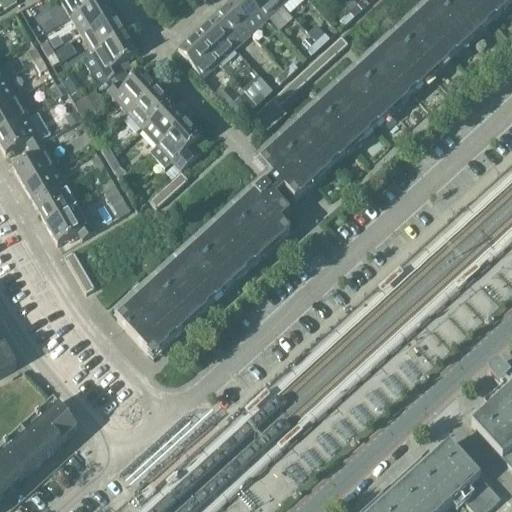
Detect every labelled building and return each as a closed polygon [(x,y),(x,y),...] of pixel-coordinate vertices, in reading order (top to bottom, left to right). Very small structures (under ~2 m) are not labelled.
[(12,0),(0,0),(0,1),(5,11),(15,5),(12,0)] [(58,0),(71,21),(103,1),(102,0),(58,0)] [(245,0),(240,0),(227,12),(251,38),(267,24),(245,0)] [(245,0),(267,24),(283,9),(274,0),(245,0)] [(401,108),(413,98),(424,88),(420,84),(437,68),(441,72),(463,52),(460,48),(477,33),(480,36),(503,16),(499,12),(511,0),(443,0),(266,160),(260,166),(271,180),(282,191),(294,205),(306,194),(303,190),(311,182),(320,175),(323,178),(345,158),(342,154),(359,139),(362,143),(385,123),(381,119),(390,111),(398,104),(401,108)] [(274,0),(283,9),(293,0),(274,0)] [(71,21),(82,39),(114,20),(103,1),(71,21)] [(362,14),(357,8),(348,17),(353,22),(362,14)] [(227,12),(211,27),(235,53),(251,38),(227,12)] [(348,17),(339,25),(344,30),(353,22),(348,17)] [(82,39),(93,58),(125,38),(114,20),(82,39)] [(211,27),(195,41),(219,68),(235,53),(211,27)] [(125,38),(93,58),(82,64),(97,91),(120,77),(116,70),(127,64),(137,58),(125,38)] [(316,46),(321,51),(330,43),(325,38),(316,46)] [(58,40),(50,45),(55,53),(63,47),(58,40)] [(336,45),(343,53),(348,48),(341,40),(336,45)] [(202,83),(219,68),(195,41),(178,56),(202,83)] [(302,46),(308,53),(313,48),(307,41),(302,46)] [(47,59),(53,55),(47,45),(41,49),(47,59)] [(343,53),(336,45),(331,50),(338,57),(343,53)] [(312,59),(321,51),(316,46),(307,54),(312,59)] [(338,57),(331,50),(326,54),(333,62),(338,57)] [(35,67),(42,63),(36,52),(29,56),(35,67)] [(59,53),(55,56),(61,66),(65,63),(59,53)] [(333,62),(326,54),(321,59),(328,67),(333,62)] [(53,55),(47,59),(53,70),(59,66),(53,55)] [(328,67),(321,59),(316,64),(323,71),(328,67)] [(42,63),(35,67),(41,77),(48,73),(42,63)] [(127,64),(116,70),(120,77),(125,74),(131,71),(127,64)] [(323,71),(316,64),(311,68),(318,76),(323,71)] [(284,75),(289,80),(297,72),(292,67),(284,75)] [(318,76),(311,68),(306,73),(313,81),(318,76)] [(313,81),(306,73),(301,78),(308,85),(313,81)] [(113,81),(118,86),(123,92),(133,83),(125,74),(120,77),(113,81)] [(280,88),(289,80),(284,75),(275,83),(280,88)] [(108,96),(128,118),(156,93),(141,76),(133,83),(123,92),(118,86),(108,96)] [(308,85),(301,78),(295,82),(303,90),(308,85)] [(303,90),(295,82),(290,87),(297,94),(303,90)] [(0,111),(16,102),(5,83),(0,86),(0,111)] [(297,94),(290,87),(285,91),(292,99),(297,94)] [(63,100),(57,89),(50,93),(56,104),(63,100)] [(292,99),(285,91),(280,96),(287,104),(292,99)] [(221,92),(212,100),(220,109),(228,101),(221,92)] [(128,118),(143,134),(171,109),(156,93),(128,118)] [(96,95),(76,107),(88,125),(107,112),(96,95)] [(260,96),(252,104),(256,110),(265,102),(260,96)] [(287,104),(280,96),(275,101),(282,108),(287,104)] [(248,101),(237,111),(245,120),(255,110),(248,101)] [(289,115),(275,101),(253,121),(266,135),(289,115)] [(0,136),(27,121),(16,102),(0,111),(0,136)] [(185,124),(171,109),(143,134),(157,150),(185,124)] [(76,115),(66,121),(71,130),(81,124),(76,115)] [(27,121),(0,136),(0,149),(5,159),(26,147),(30,154),(42,147),(27,121)] [(173,167),(178,173),(188,163),(183,157),(201,141),(185,124),(157,150),(149,157),(165,174),(173,167)] [(57,173),(42,147),(30,154),(34,161),(13,173),(24,192),(57,173)] [(107,164),(114,160),(108,150),(101,154),(107,164)] [(97,175),(104,171),(98,160),(91,164),(97,175)] [(114,160),(107,164),(113,175),(120,171),(114,160)] [(104,171),(97,175),(103,185),(110,181),(104,171)] [(68,192),(57,173),(24,192),(35,211),(68,192)] [(176,181),(183,189),(188,184),(181,176),(176,181)] [(267,184),(263,188),(273,199),(278,195),(282,191),(271,180),(267,184)] [(171,186),(178,193),(183,189),(176,181),(171,186)] [(165,191),(172,198),(178,193),(171,186),(165,191)] [(273,199),(263,188),(252,197),(117,323),(148,357),(157,349),(161,353),(183,333),(179,329),(196,314),(200,317),(222,297),(218,293),(227,286),(235,278),(239,282),(261,262),(257,258),(266,250),(274,243),(278,246),(290,236),(283,228),(289,223),(289,216),(273,200),(273,199)] [(104,196),(110,206),(121,200),(115,189),(104,196)] [(160,195),(167,203),(172,198),(165,191),(160,195)] [(35,211),(46,230),(79,210),(68,192),(35,211)] [(155,200),(162,208),(167,203),(160,195),(155,200)] [(162,208),(155,200),(150,205),(157,213),(162,208)] [(79,210),(46,230),(57,249),(78,237),(82,244),(94,237),(79,210)] [(7,212),(0,215),(0,229),(12,224),(7,212)] [(68,267),(77,262),(73,256),(64,261),(68,267)] [(71,273),(80,268),(77,262),(68,267),(71,273)] [(75,280),(84,274),(80,268),(71,273),(75,280)] [(79,286),(88,281),(84,274),(75,280),(79,286)] [(82,292),(91,287),(88,281),(79,286),(82,292)] [(91,287),(82,292),(86,298),(95,293),(91,287)] [(2,346),(0,343),(0,380),(16,371),(5,352),(6,351),(2,346)] [(491,380),(503,391),(511,384),(500,371),(499,371),(498,370),(497,370),(495,370),(494,370),(493,370),(492,371),(491,372),(490,374),(490,375),(490,376),(490,378),(491,379),(491,380)] [(511,390),(511,392),(471,428),(511,473),(511,390)] [(44,464),(60,449),(71,439),(71,440),(76,435),(76,434),(53,408),(20,438),(44,464)] [(0,480),(12,494),(17,489),(17,488),(44,464),(20,438),(0,456),(0,480)] [(449,448),(429,466),(378,511),(447,511),(459,501),(468,511),(491,511),(500,504),(449,448)] [(0,480),(0,503),(7,497),(8,498),(12,494),(0,480)]
